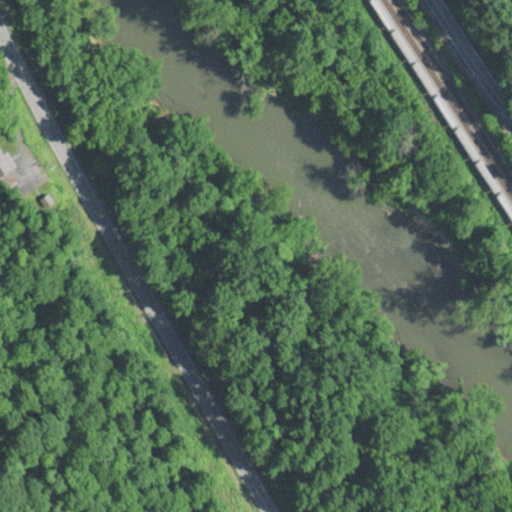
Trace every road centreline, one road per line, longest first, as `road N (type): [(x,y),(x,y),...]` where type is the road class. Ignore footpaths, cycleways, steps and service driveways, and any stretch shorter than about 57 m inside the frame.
road 1 (secondary): [(279,511),(164,333),(0,43)]
road 2 (primary): [(511,112),(436,0)]
